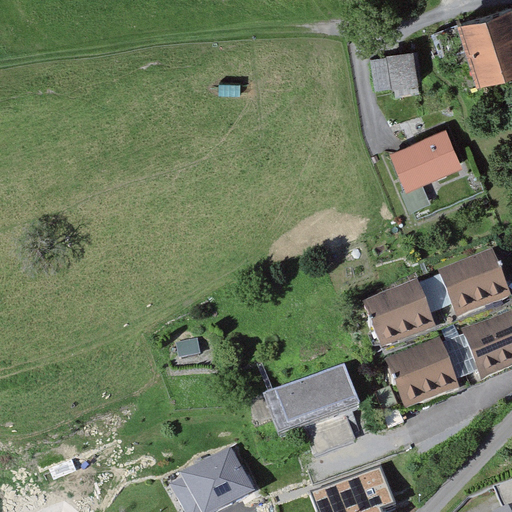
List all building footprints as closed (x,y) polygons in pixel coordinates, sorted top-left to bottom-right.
[(511,26),(507,8),(452,25),(470,82),(511,69),(511,26)] [(392,100),(415,96),(408,51),(384,55),(392,100)] [(440,132),(385,153),(399,188),(453,167),(440,132)] [(432,274),(449,321),(504,301),(486,254),(432,274)] [(358,305),(375,353),(430,332),(412,285),(358,305)] [(457,334),(474,381),(511,367),(511,315),(511,313),(457,334)] [(197,339),(175,343),(179,358),(200,354),(197,339)] [(382,362),(400,410),(454,389),(437,342),(382,362)] [(259,396),(275,437),(361,404),(345,363),(259,396)] [(229,448),(180,475),(182,478),(201,511),(216,511),(254,491),(229,448)] [(384,511),(395,508),(380,468),(311,492),(318,511),(384,511)] [(201,511),(182,478),(170,485),(184,511),(201,511)] [(511,511),(511,482),(495,489),(503,511),(511,511)]
